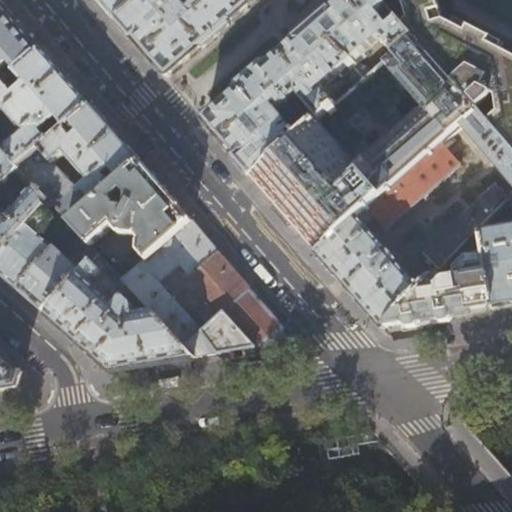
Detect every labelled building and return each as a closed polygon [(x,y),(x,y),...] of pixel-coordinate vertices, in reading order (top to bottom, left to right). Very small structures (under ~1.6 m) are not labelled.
[(0,0),(0,86),(43,50),(0,0)] [(98,0),(118,23),(144,0),(98,0)] [(178,0),(144,0),(118,23),(165,77),(166,77),(167,78),(168,78),(170,77),(204,47),(205,48),(218,37),(200,15),(207,9),(198,0),(193,0),(184,7),(178,0)] [(198,0),(207,9),(200,15),(218,37),(230,26),(230,25),(258,0),(198,0)] [(382,0),(343,0),(312,26),(326,41),(335,44),(366,80),(374,73),(368,66),(359,64),(366,57),(366,56),(366,55),(365,53),(382,39),(395,54),(415,38),(394,14),(382,0)] [(382,0),(394,14),(393,0),(406,0),(415,38),(479,112),(490,103),(494,117),(488,123),(511,149),(511,64),(441,31),(438,2),(438,0),(382,0)] [(265,66),(252,77),(271,97),(278,91),(290,104),(310,128),(317,122),(338,104),(335,100),(333,101),(323,89),(338,76),(340,77),(341,77),(343,77),(344,77),(351,71),(352,81),(358,87),(366,80),(335,44),(326,41),(312,26),(298,38),(299,39),(266,67),(265,66)] [(415,38),(395,54),(386,63),(424,108),(357,167),(317,122),(310,128),(301,136),(252,178),(318,254),(359,219),(444,144),(462,128),(479,112),(415,38)] [(92,106),(43,50),(0,86),(0,118),(7,113),(25,133),(2,153),(18,169),(92,106)] [(239,88),(240,89),(206,120),(205,121),(205,123),(206,124),(252,178),(301,136),(298,132),(297,133),(279,113),(290,104),(278,91),(271,97),(252,77),(239,88)] [(69,224),(141,163),(92,106),(18,169),(35,188),(48,202),(69,224)] [(479,112),(462,128),(511,186),(511,149),(488,123),(479,112)] [(359,219),(318,254),(383,329),(384,328),(434,277),(447,263),(481,228),(509,200),(496,186),(424,255),(435,267),(426,276),(421,276),(414,282),(366,228),(375,220),(385,231),(461,164),(444,144),(359,219)] [(0,150),(0,256),(43,208),(48,202),(35,188),(9,217),(0,207),(0,189),(18,169),(2,153),(0,150)] [(192,221),(141,163),(69,224),(72,228),(91,248),(113,228),(119,235),(137,236),(142,241),(140,244),(139,252),(142,256),(136,262),(140,266),(192,221)] [(0,273),(17,289),(53,250),(72,228),(69,224),(59,214),(55,219),(43,208),(0,256),(0,273)] [(252,290),(192,221),(140,266),(122,281),(151,312),(185,349),(205,332),(201,329),(160,284),(180,265),(213,302),(199,315),(210,327),(252,290)] [(511,226),(481,232),(487,266),(499,265),(502,267),(502,271),(500,274),(488,276),(494,310),(511,307),(511,226)] [(99,256),(91,248),(72,228),(53,250),(17,289),(46,315),(99,256)] [(481,232),(481,228),(447,263),(452,267),(455,264),(458,268),(456,270),(457,279),(454,282),(453,282),(452,281),(451,280),(450,280),(449,280),(447,280),(446,281),(445,281),(444,282),(444,283),(443,284),(443,285),(434,277),(384,328),(389,328),(445,318),(446,318),(494,310),(488,276),(487,266),(481,232)] [(107,266),(99,256),(46,315),(112,373),(195,359),(185,349),(151,312),(144,314),(144,311),(139,312),(139,314),(134,315),(133,306),(112,287),(104,296),(91,284),(107,266)] [(286,330),(252,290),(210,327),(208,329),(205,332),(185,349),(195,359),(280,346),(286,330)] [(445,318),(389,328),(391,336),(446,327),(445,318)] [(0,353),(0,391),(18,389),(22,374),(0,353)]
